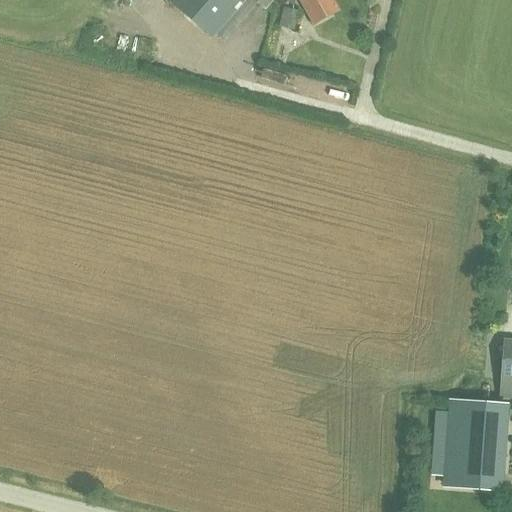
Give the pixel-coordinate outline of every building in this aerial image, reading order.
[(266,11),(275,0),(166,0),(213,39),(216,35),(225,42),(257,4),(266,11)] [(299,0),(314,27),(342,12),(335,0),(299,0)] [(294,30),(299,11),(284,7),(279,26),(294,30)] [(511,340),(503,340),(499,399),(511,399),(511,340)] [(503,492),(510,404),(449,399),(447,426),(436,426),(434,459),(444,460),(442,487),(503,492)]
